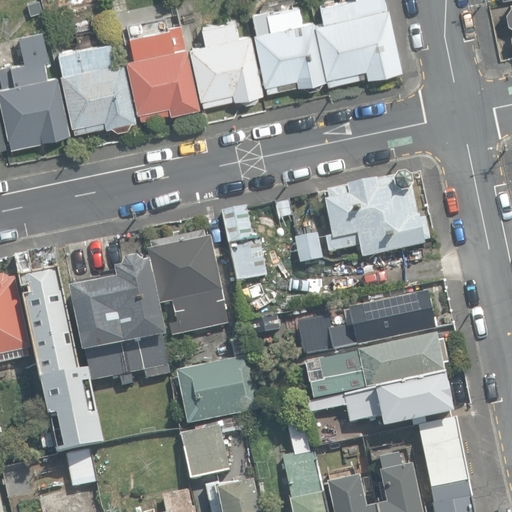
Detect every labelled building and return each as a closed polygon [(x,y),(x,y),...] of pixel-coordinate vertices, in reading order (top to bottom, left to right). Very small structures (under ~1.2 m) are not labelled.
[(317,23),(330,83),(368,75),(369,77),(404,69),(390,6),(387,7),(385,0),(341,0),(339,0),(338,0),(325,0),(327,4),(322,5),(325,21),(317,23)] [(268,84),(269,91),(304,83),(311,89),(321,87),(324,80),(327,79),(315,20),(303,22),(300,6),(268,12),(272,29),(256,32),(267,84),(268,84)] [(115,12),(119,37),(136,34),(131,10),(115,12)] [(202,99),(203,105),(238,97),(245,102),(255,100),(259,94),(263,93),(251,32),(239,35),(236,19),(201,26),(205,42),(190,45),(201,99),(202,99)] [(141,119),(199,107),(182,26),(172,28),(172,31),(129,40),(132,57),(127,58),(138,113),(140,112),(141,119)] [(10,137),(11,147),(44,140),(44,139),(71,134),(68,120),(59,74),(49,76),(46,61),(51,60),(45,30),(20,35),(26,62),(0,67),(0,68),(4,86),(0,86),(0,88),(6,120),(10,137)] [(116,61),(112,41),(60,51),(64,72),(63,72),(75,132),(112,125),(118,130),(128,128),(131,121),(136,120),(124,59),(116,61)] [(358,246),(361,258),(424,244),(424,242),(430,240),(425,217),(419,218),(410,178),(403,174),(327,191),(329,200),(325,201),(333,237),(326,238),(329,252),(358,246)] [(229,243),(229,244),(253,239),(246,206),(222,211),(229,243)] [(158,304),(160,303),(165,302),(172,335),(229,323),(222,289),(211,235),(205,237),(203,231),(151,242),(153,248),(146,250),(148,261),(158,304)] [(294,238),(299,263),(322,258),(317,233),(294,238)] [(230,245),(238,283),(267,276),(259,238),(230,245)] [(24,297),(57,453),(69,450),(87,447),(91,446),(103,443),(88,370),(80,371),(53,248),(14,256),(21,291),(28,289),(29,296),(24,297)] [(166,336),(160,303),(158,304),(148,261),(144,262),(137,256),(126,259),(122,266),(115,268),(117,278),(70,288),(76,320),(82,352),(86,352),(92,381),(118,376),(120,385),(133,383),(131,374),(145,371),(147,378),(175,373),(166,336)] [(0,363),(32,357),(16,277),(10,278),(4,275),(0,275),(0,363)] [(328,328),(333,349),(357,343),(357,347),(436,329),(427,290),(349,307),(352,320),(353,322),(328,328)] [(329,328),(326,316),(296,323),(304,354),(329,348),(324,329),(329,328)] [(309,383),(313,400),(444,371),(436,334),(318,360),(323,380),(309,383)] [(175,364),(187,424),(261,408),(245,336),(230,339),(234,359),(222,361),(220,354),(175,364)] [(380,415),(384,427),(455,413),(447,375),(377,390),(377,388),(344,395),(306,403),(309,415),(321,413),(321,410),(347,405),(350,422),(380,415)] [(432,487),(468,480),(470,479),(457,416),(419,424),(432,487)] [(289,422),(293,446),(309,444),(305,419),(289,422)] [(180,433),(191,479),(231,470),(220,424),(180,433)] [(69,451),(75,483),(98,479),(91,446),(69,451)] [(387,502),(377,505),(378,511),(422,511),(412,464),(403,466),(400,452),(391,454),(389,447),(382,449),(383,456),(378,457),(382,471),(380,472),(387,502)] [(290,500),(292,511),(327,511),(323,492),(321,492),(312,448),(282,454),(292,500),(290,500)] [(3,466),(9,497),(37,492),(30,460),(3,466)] [(332,511),(378,511),(377,505),(366,507),(359,475),(326,483),(332,511)] [(259,511),(253,480),(217,488),(221,511),(259,511)] [(468,480),(432,487),(430,487),(433,504),(471,497),(472,497),(468,480)] [(196,511),(195,505),(192,506),(189,488),(163,493),(166,511),(196,511)] [(474,511),(471,497),(433,504),(432,504),(433,511),(474,511)]
